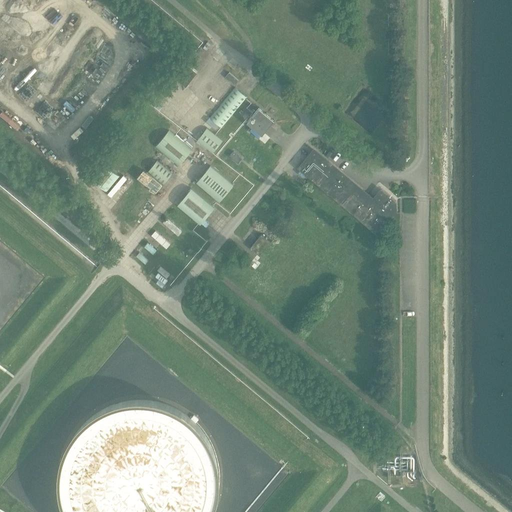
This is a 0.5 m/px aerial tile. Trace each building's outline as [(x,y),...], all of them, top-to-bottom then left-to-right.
[(188,64),(177,78),(186,86),(197,72),(188,64)] [(211,119),(222,128),(248,98),(237,89),(211,119)] [(274,120),(260,107),(247,122),(262,135),(274,120)] [(207,128),(197,141),(214,153),(223,140),(207,128)] [(156,148),(178,167),(193,150),(171,131),(156,148)] [(373,197),(327,159),(314,148),(298,168),(378,235),(395,215),(398,211),(397,200),(381,187),(373,197)] [(234,152),(231,157),(238,163),(242,159),(234,152)] [(174,174),(158,160),(148,172),(164,185),(174,174)] [(107,192),(120,177),(104,163),(91,179),(107,192)] [(197,182),(220,202),(234,185),(211,165),(197,182)] [(178,206),(201,225),(215,208),(193,188),(178,206)] [(258,254),(269,241),(261,235),(250,248),(258,254)] [(63,495),(68,511),(214,511),(219,501),(222,483),(220,465),(215,448),(206,433),(194,419),(179,409),(163,403),(145,400),(127,401),(110,407),(94,416),(81,428),(71,442),(64,459),(62,477),(63,495)]
